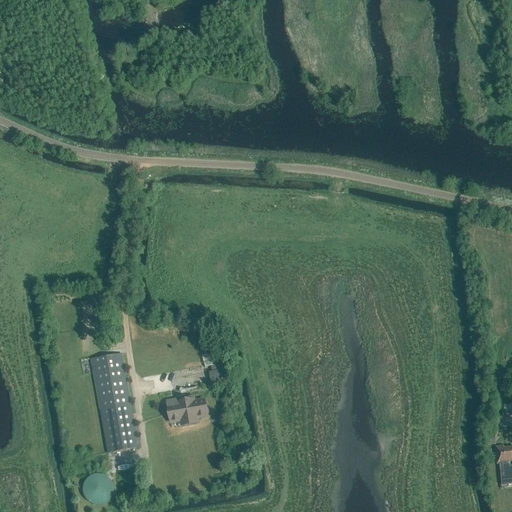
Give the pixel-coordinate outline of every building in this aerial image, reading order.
[(197,346),(167,350),(168,362),(198,358),(197,346)] [(140,448),(123,355),(92,360),(109,454),(140,448)] [(226,379),(224,370),(209,373),(211,382),(226,379)] [(208,414),(207,411),(206,410),(204,401),(194,403),(193,398),(177,401),(178,406),(168,407),(169,416),(168,418),(169,421),(170,422),(171,423),(181,421),(182,426),(197,423),(197,418),(207,416),(207,415),(208,414)] [(494,435),(486,436),(487,444),(495,443),(494,435)] [(506,462),(511,461),(511,448),(504,449),(504,447),(496,448),(498,466),(506,465),(506,462)] [(84,495),(86,499),(90,502),(94,504),(98,505),(103,504),(107,502),(110,499),(112,495),(113,491),(113,486),(110,482),(107,479),(103,476),(99,476),(94,476),(90,478),(87,482),(84,486),(84,490),(84,495)]
